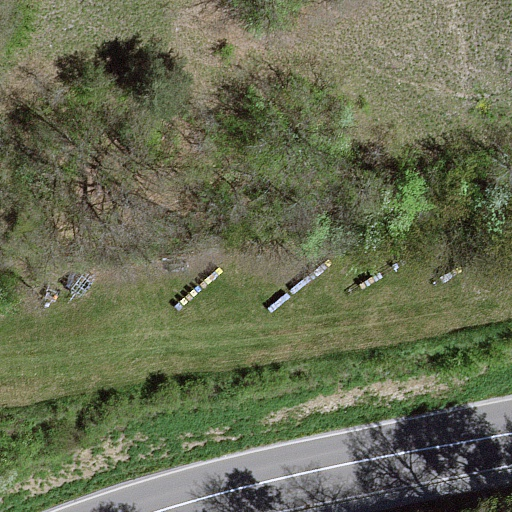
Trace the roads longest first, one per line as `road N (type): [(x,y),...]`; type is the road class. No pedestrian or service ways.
road 1 (tertiary): [(511,434),(379,456),(157,511)]
road 2 (track): [(0,363),(201,332)]
